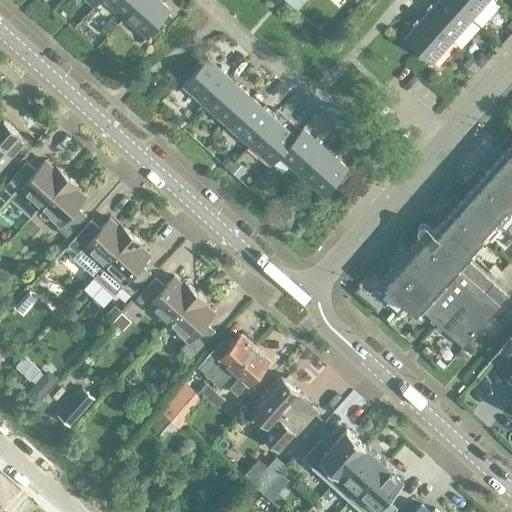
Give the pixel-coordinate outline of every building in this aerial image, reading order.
[(109,0),(125,15),(138,0),(109,0)] [(161,0),(138,0),(125,15),(148,35),(171,9),(161,0)] [(471,17),(452,0),(436,0),(424,14),(451,39),(471,17)] [(486,0),(452,0),(471,17),(486,0)] [(451,39),(424,14),(404,37),(431,61),(451,39)] [(477,54),(473,59),(481,65),(487,58),(483,54),(477,54)] [(182,83),(204,104),(229,76),(206,56),(182,83)] [(463,63),(471,70),(476,65),(468,58),(463,63)] [(229,76),(204,104),(226,123),(251,96),(229,76)] [(251,96),(226,123),(248,143),(272,115),(251,96)] [(272,115),(248,143),(270,162),(294,135),(272,115)] [(0,168),(26,139),(4,119),(0,123),(0,168)] [(302,127),(294,135),(270,162),(270,163),(278,154),(300,173),(324,146),(302,127)] [(511,203),(511,140),(506,135),(492,151),(502,160),(489,174),(479,165),(465,181),(475,190),(462,205),(452,196),(438,211),(448,221),(442,228),(437,224),(431,229),(424,223),(418,223),(417,225),(417,231),(420,234),(379,280),(419,315),(423,311),(448,332),(463,346),(500,305),(484,292),(492,282),(464,257),(511,203)] [(324,146),(300,173),(322,193),(346,167),(324,146)] [(26,160),(0,188),(0,208),(1,210),(11,198),(31,216),(38,207),(67,176),(55,164),(53,166),(45,159),(36,169),(26,160)] [(67,176),(38,207),(57,224),(56,226),(67,236),(87,214),(77,205),(86,195),(78,189),(80,187),(67,176)] [(90,218),(71,240),(80,248),(73,256),(94,275),(103,265),(131,234),(118,222),(117,223),(110,217),(101,227),(90,218)] [(131,234),(103,265),(94,275),(113,292),(120,284),(131,294),(151,272),(141,263),(150,253),(143,247),(144,245),(131,234)] [(174,275),(165,284),(155,276),(135,298),(146,308),(148,306),(167,323),(195,292),(182,280),(181,281),(174,275)] [(195,292),(167,323),(186,340),(179,348),(190,358),(215,330),(206,322),(215,312),(207,305),(208,303),(195,292)] [(228,363),(234,369),(256,345),(241,331),(206,370),(214,378),(228,363)] [(256,345),(234,369),(240,374),(231,384),(240,392),(270,358),(256,345)] [(49,366),(29,387),(39,397),(60,376),(49,366)] [(282,374),(258,400),(277,417),(261,435),(278,450),(294,432),(296,434),(318,409),(300,393),(301,391),(282,374)] [(198,393),(198,392),(184,380),(158,410),(181,430),(190,419),(207,435),(224,416),(198,393)] [(197,391),(198,392),(216,408),(225,398),(206,381),(197,391)] [(62,413),(71,422),(96,395),(87,386),(62,413)] [(319,457),(338,474),(365,445),(346,427),(329,445),(319,435),(301,455),(311,465),(319,457)] [(383,461),(365,445),(338,474),(356,490),(383,461)] [(142,473),(155,458),(146,450),(133,465),(142,473)] [(277,452),(267,463),(260,456),(246,470),(273,495),(281,487),(272,479),(288,462),(277,452)] [(402,478),(383,461),(356,490),(375,507),(371,511),(389,511),(396,505),(386,496),(402,478)] [(280,508),(271,500),(266,505),(273,511),(276,511),(277,511),(280,508)]
